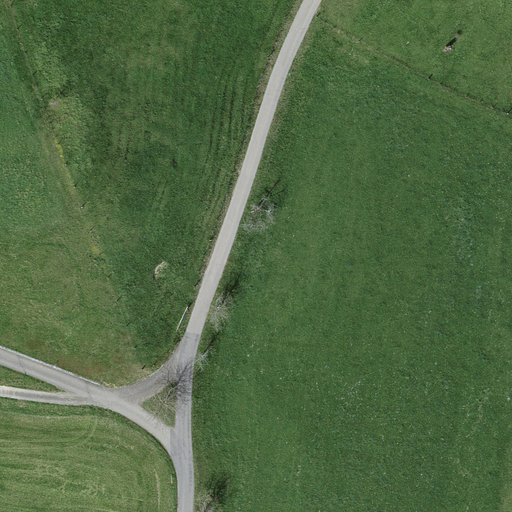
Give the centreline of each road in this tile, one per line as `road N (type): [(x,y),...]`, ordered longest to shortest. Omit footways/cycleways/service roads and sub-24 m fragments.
road 1 (unclassified): [(184,511),(192,335),(313,0)]
road 2 (track): [(185,452),(117,402),(0,355)]
road 3 (track): [(0,390),(117,402),(187,355)]
